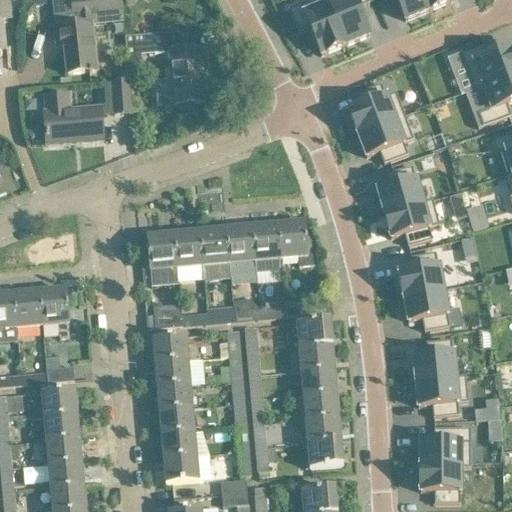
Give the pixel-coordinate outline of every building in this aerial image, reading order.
[(81,28),(63,30),(68,77),(89,74),(89,77),(92,76),(92,74),(95,74),(93,60),(98,59),(95,27),(123,24),(120,0),(80,0),(72,1),(73,17),(79,16),(81,28)] [(324,0),(318,0),(288,13),(298,36),(310,31),(321,59),(345,49),(324,0)] [(366,0),(324,0),(345,49),(369,38),(358,11),(369,6),(366,0)] [(423,0),(381,0),(382,0),(383,0),(395,0),(405,23),(429,13),(423,0)] [(423,0),(429,13),(453,3),(451,0),(423,0)] [(188,51),(187,34),(125,39),(128,68),(137,67),(136,52),(148,50),(149,57),(169,55),(172,83),(156,85),(158,109),(205,104),(200,50),(188,51)] [(484,47),(460,56),(474,92),(511,77),(511,49),(488,58),(484,47)] [(511,77),(474,92),(474,93),(479,91),(487,113),(478,116),(483,129),(511,119),(507,107),(511,105),(511,77)] [(129,84),(112,85),(114,118),(132,116),(129,84)] [(362,108),(348,113),(358,137),(404,119),(395,95),(385,99),(381,88),(357,97),(362,108)] [(103,143),(100,106),(70,108),(70,97),(44,99),(45,116),(44,116),(47,148),(103,143)] [(404,119),(358,137),(367,160),(380,155),(384,167),(408,158),(403,146),(413,143),(404,119)] [(511,136),(492,142),(496,154),(501,153),(507,177),(503,178),(503,179),(511,176),(511,136)] [(391,189),(377,193),(384,217),(432,203),(432,202),(423,205),(417,182),(415,182),(412,170),(388,177),(391,189)] [(511,176),(503,179),(511,208),(511,176)] [(432,203),(384,217),(391,241),(405,237),(408,249),(432,243),(429,231),(439,228),(432,203)] [(298,261),(299,271),(314,270),(313,258),(307,259),(304,226),(277,228),(280,262),(298,261)] [(280,262),(277,228),(252,231),(256,279),(257,279),(257,276),(281,274),(280,262)] [(231,282),(256,279),(252,231),(226,233),(231,282)] [(204,284),(231,282),(226,233),(200,235),(204,284)] [(204,284),(200,235),(173,238),(177,286),(204,284)] [(177,286),(173,238),(147,240),(152,289),(177,286)] [(413,272),(399,275),(404,300),(444,292),(439,268),(438,268),(435,256),(411,260),(413,272)] [(444,292),(404,300),(409,325),(422,322),(425,334),(449,330),(447,318),(448,317),(444,292)] [(58,327),(59,342),(70,341),(66,293),(39,295),(42,328),(58,327)] [(16,331),(42,328),(39,295),(13,297),(16,331)] [(0,332),(16,331),(13,297),(0,298),(0,332)] [(286,320),(313,318),(311,304),(285,306),(286,320)] [(260,322),(286,320),(285,306),(284,306),(285,310),(260,312),(260,322)] [(235,325),(260,322),(260,312),(234,315),(235,325)] [(208,327),(207,317),(182,319),(181,315),(180,316),(181,330),(208,327)] [(208,327),(235,325),(234,315),(207,317),(208,327)] [(155,332),(181,330),(180,316),(154,318),(155,332)] [(300,352),(332,349),(330,324),(298,327),(300,352)] [(246,357),(256,356),(254,331),(244,332),(246,357)] [(228,358),(238,357),(236,335),(226,336),(228,358)] [(155,367),(189,362),(187,339),(153,343),(155,367)] [(427,358),(413,359),(416,384),(466,380),(466,378),(456,379),(454,355),(452,356),(451,343),(426,346),(427,358)] [(302,376),(334,373),(332,349),(300,352),(302,376)] [(248,381),(258,380),(256,356),(246,357),(248,381)] [(230,384),(240,383),(238,357),(228,358),(230,384)] [(157,391),(191,387),(204,386),(202,360),(189,362),(155,367),(157,391)] [(47,387),(75,386),(73,369),(46,371),(47,377),(47,387)] [(304,400),(336,397),(334,373),(302,376),(304,400)] [(22,389),(47,387),(47,377),(21,379),(22,389)] [(0,390),(22,389),(21,379),(0,380),(0,390)] [(250,404),(260,403),(258,380),(248,381),(250,404)] [(466,380),(416,384),(418,410),(432,408),(433,420),(459,418),(457,406),(468,405),(466,380)] [(233,408),(243,407),(240,383),(230,384),(233,408)] [(159,415),(193,412),(191,387),(157,391),(159,415)] [(44,421),(77,418),(75,393),(42,396),(44,421)] [(306,423),(339,420),(336,397),(304,400),(306,423)] [(253,428),(263,427),(260,403),(250,404),(253,428)] [(235,432),(245,431),(243,407),(233,408),(235,432)] [(161,439),(195,436),(193,412),(159,415),(161,439)] [(46,445),(79,442),(77,418),(44,421),(46,445)] [(308,447),(341,444),(339,420),(306,423),(308,447)] [(0,448),(9,448),(7,424),(0,424),(0,448)] [(279,449),(265,450),(263,427),(253,428),(255,452),(279,450),(279,449)] [(237,456),(247,455),(245,431),(235,432),(237,456)] [(434,444),(420,444),(420,470),(470,469),(470,431),(434,432),(434,444)] [(163,463),(198,459),(195,436),(161,439),(163,463)] [(48,468),(82,465),(79,442),(46,445),(48,468)] [(310,472),(323,471),(343,469),(341,444),(308,447),(310,472)] [(0,459),(1,473),(11,472),(9,448),(0,448),(0,459)] [(267,476),(266,463),(280,462),(279,450),(255,452),(257,477),(267,476)] [(247,455),(237,456),(239,481),(249,480),(247,455)] [(166,488),(186,486),(200,484),(198,459),(163,463),(166,488)] [(50,492),(84,489),(82,465),(48,468),(50,492)] [(470,469),(420,470),(420,495),(435,494),(435,507),(460,507),(460,494),(461,494),(461,470),(470,470),(470,469)] [(3,496),(13,496),(11,472),(1,473),(3,496)] [(236,509),(248,508),(246,483),(222,485),(224,510),(236,509)] [(52,511),(85,511),(84,489),(50,492),(52,511)] [(303,511),(336,511),(335,492),(302,495),(303,511)] [(4,511),(14,511),(13,496),(3,496),(4,511)] [(256,511),(269,511),(268,498),(255,499),(256,511)]
